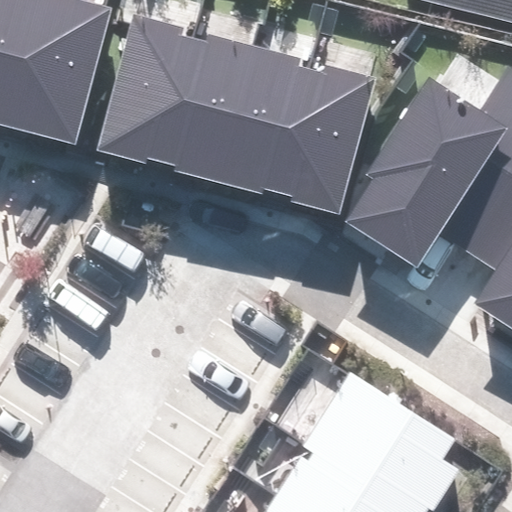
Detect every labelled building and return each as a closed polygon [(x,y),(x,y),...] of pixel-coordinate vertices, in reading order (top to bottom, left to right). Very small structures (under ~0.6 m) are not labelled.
[(0,0),(0,101),(46,112),(72,0),(0,0)] [(511,0),(394,0),(393,5),(511,31),(511,0)] [(103,6),(72,131),(307,189),(338,64),(103,6)] [(453,125),(393,85),(313,205),(385,253),(409,216),(449,243),(433,268),(507,316),(511,307),(511,94),(485,77),(453,125)] [(305,337),(197,511),(357,511),(422,408),(305,337)]
